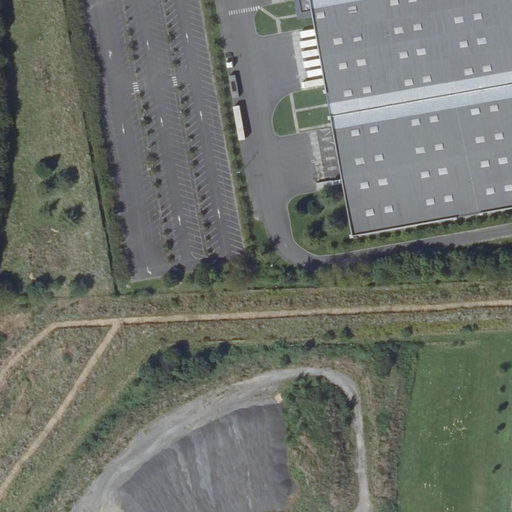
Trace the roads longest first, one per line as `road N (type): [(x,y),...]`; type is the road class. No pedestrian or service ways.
road 1 (unclassified): [(511,298),(426,301),(141,389)]
road 2 (unclassified): [(18,0),(87,339)]
road 3 (unclassified): [(87,339),(46,348),(31,362),(21,381),(22,422)]
road 4 (unclassified): [(69,461),(98,462),(124,444),(142,409),(141,389)]
